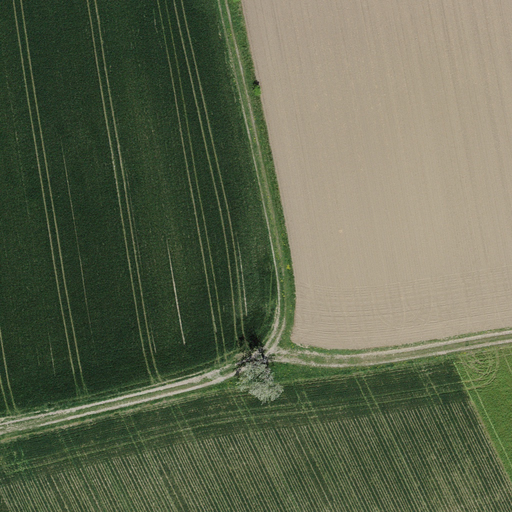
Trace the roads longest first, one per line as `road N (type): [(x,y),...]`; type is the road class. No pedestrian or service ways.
road 1 (track): [(0,429),(216,377),(263,355),(357,362),(511,337)]
road 2 (track): [(221,0),(278,277),(277,327),(263,355)]
